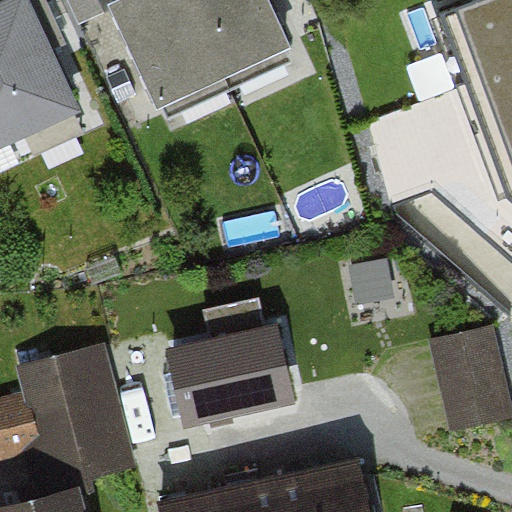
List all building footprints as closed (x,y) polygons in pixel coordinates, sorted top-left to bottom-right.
[(0,0),(0,143),(75,110),(49,52),(67,44),(47,0),(0,0)] [(110,0),(160,111),(228,81),(191,0),(110,0)] [(191,0),(228,81),(295,51),(272,0),(191,0)] [(511,0),(473,0),(440,12),(507,195),(511,199),(511,0)] [(356,259),(363,296),(399,289),(392,252),(356,259)] [(511,363),(507,335),(438,347),(453,433),(511,422),(511,363)] [(272,337),(194,353),(211,437),(290,420),(272,337)] [(109,511),(102,483),(147,471),(114,348),(28,371),(35,396),(0,405),(0,468),(51,454),(61,490),(6,504),(8,511),(109,511)] [(387,511),(377,465),(169,510),(169,511),(387,511)]
